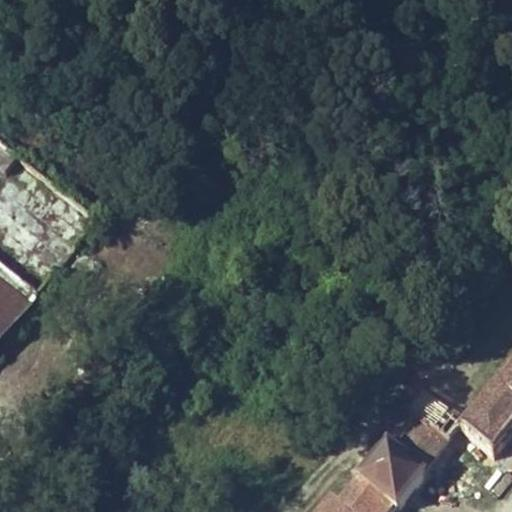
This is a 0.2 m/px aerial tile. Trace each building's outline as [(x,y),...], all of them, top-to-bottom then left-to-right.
[(0,347),(36,303),(60,273),(98,226),(27,168),(0,146),(0,347)] [(176,335),(162,322),(146,339),(161,352),(176,335)] [(161,352),(146,339),(128,358),(144,371),(161,352)] [(511,377),(508,382),(496,398),(482,415),(468,431),(465,435),(497,461),(498,462),(500,462),(502,459),(511,446),(511,377)] [(337,500),(327,511),(411,511),(435,484),(435,482),(431,478),(431,476),(431,475),(462,437),(464,435),(464,432),(464,430),(432,403),(346,507),(337,500)]
